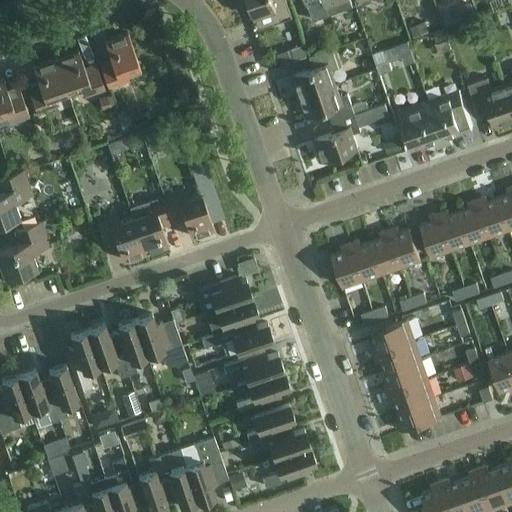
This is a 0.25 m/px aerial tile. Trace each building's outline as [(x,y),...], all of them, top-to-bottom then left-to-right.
[(272,23),(291,17),(285,0),(248,0),(254,16),(268,11),(272,23)] [(321,0),(327,15),(352,6),(349,0),(305,0),(306,2),(312,0),(321,0)] [(453,18),(444,21),(446,27),(455,24),(453,18)] [(424,22),(409,28),(412,37),(428,32),(424,22)] [(356,47),(369,42),(364,30),(352,35),(356,47)] [(123,72),(138,67),(126,32),(103,40),(109,57),(98,60),(107,88),(126,82),(123,72)] [(438,53),(451,48),(447,39),(435,43),(438,53)] [(303,43),(291,48),(295,59),(307,55),(303,43)] [(298,96),(335,83),(330,70),(338,67),(331,48),(309,56),(313,68),(291,75),(298,96)] [(77,49),(54,57),(67,91),(80,87),(83,96),(103,89),(94,62),(83,66),(77,49)] [(51,97),(67,91),(54,57),(31,65),(37,81),(26,85),(35,113),(54,106),(51,97)] [(379,73),(391,69),(388,59),(376,64),(379,73)] [(1,75),(0,75),(0,114),(4,113),(7,122),(27,115),(15,80),(4,84),(1,75)] [(495,127),(511,120),(511,108),(504,84),(492,89),(487,77),(467,83),(478,114),(489,110),(495,127)] [(327,109),(331,120),(353,112),(351,105),(347,93),(339,96),(335,83),(298,96),(305,116),(327,109)] [(459,89),(428,99),(444,144),(451,142),(449,134),(472,126),(459,89)] [(105,96),(97,99),(102,112),(110,110),(105,96)] [(437,147),(444,144),(428,99),(397,110),(410,148),(434,139),(437,147)] [(384,101),(372,106),(377,119),(389,115),(384,101)] [(361,102),(351,105),(353,112),(361,109),(363,109),(361,102)] [(361,109),(353,112),(357,124),(366,121),(361,109)] [(126,112),(117,115),(123,132),(132,129),(126,112)] [(357,124),(353,112),(331,120),(335,131),(313,139),(320,161),(357,148),(352,133),(360,131),(357,124)] [(254,119),(259,143),(279,139),(275,114),(254,119)] [(154,130),(143,134),(149,150),(159,146),(154,130)] [(398,138),(384,142),(388,153),(401,148),(398,138)] [(116,140),(107,143),(111,154),(119,151),(116,140)] [(145,143),(136,146),(141,158),(149,155),(145,143)] [(13,202),(31,195),(22,170),(0,177),(0,222),(18,216),(13,202)] [(508,227),(511,226),(511,185),(506,188),(508,193),(497,196),(508,227)] [(182,188),(163,195),(172,221),(183,217),(189,235),(211,227),(199,192),(185,197),(182,188)] [(146,211),(131,216),(143,251),(166,243),(160,225),(172,221),(163,195),(143,202),(146,211)] [(489,234),(508,227),(497,196),(487,200),(485,195),(476,198),(489,234)] [(470,241),(489,234),(476,198),(467,201),(469,206),(459,210),(470,241)] [(451,247),(470,241),(459,210),(449,213),(447,208),(438,211),(451,247)] [(431,254),(451,247),(438,211),(429,214),(431,219),(420,223),(431,254)] [(121,258),(143,251),(131,216),(118,220),(115,212),(94,219),(103,245),(115,241),(121,258)] [(30,252),(48,246),(39,221),(13,231),(17,242),(0,248),(0,266),(4,278),(36,267),(30,252)] [(388,229),(401,265),(420,258),(409,227),(399,230),(397,225),(388,229)] [(381,271),(401,265),(388,229),(379,232),(381,237),(370,240),(381,271)] [(362,278),(381,271),(370,240),(360,244),(358,239),(349,242),(362,278)] [(342,285),(362,278),(349,242),(340,245),(342,250),(331,254),(342,285)] [(249,245),(234,252),(240,265),(256,257),(249,245)] [(511,269),(502,273),(506,282),(511,279),(511,269)] [(502,273),(491,277),(494,286),(506,282),(502,273)] [(238,275),(197,289),(205,311),(214,308),(250,295),(245,279),(240,281),(238,275)] [(476,282),(464,286),(467,295),(479,291),(476,282)] [(464,286),(452,290),(455,299),(467,295),(464,286)] [(500,290),(488,294),(491,303),(503,299),(500,290)] [(423,292),(411,296),(414,305),(426,301),(423,292)] [(488,294),(476,298),(479,307),(491,303),(488,294)] [(214,308),(205,311),(213,334),(253,319),(251,314),(256,312),(250,295),(214,308)] [(411,296),(399,300),(402,309),(414,305),(411,296)] [(192,319),(203,316),(199,300),(187,304),(192,319)] [(385,305),(373,309),(376,318),(388,314),(385,305)] [(173,322),(183,319),(179,306),(169,310),(173,322)] [(461,308),(452,311),(456,323),(465,320),(461,308)] [(373,309),(361,313),(364,322),(376,318),(373,309)] [(151,313),(133,319),(145,355),(160,350),(166,366),(185,359),(171,318),(155,324),(151,313)] [(369,343),(373,352),(414,338),(407,318),(371,331),(374,341),(369,343)] [(119,329),(113,331),(127,374),(136,371),(132,359),(145,355),(133,319),(117,324),(119,329)] [(256,326),(253,319),(200,338),(203,347),(231,337),(235,351),(271,339),(266,323),(256,326)] [(465,320),(456,323),(461,335),(469,332),(465,320)] [(103,323),(86,329),(98,364),(112,360),(118,377),(127,374),(113,331),(107,333),(103,323)] [(85,369),(98,364),(86,329),(70,334),(73,346),(67,348),(82,390),(91,386),(85,369)] [(414,338),(373,352),(376,361),(381,359),(384,370),(421,357),(414,338)] [(474,346),(466,349),(470,362),(479,358),(474,346)] [(246,382),(282,369),(276,353),(266,356),(264,351),(222,365),(225,373),(241,367),(246,382)] [(511,390),(511,362),(508,351),(488,358),(499,389),(510,386),(511,391),(511,390)] [(386,391),(427,376),(421,357),(384,370),(388,380),(383,381),(386,391)] [(479,358),(470,362),(474,373),(483,370),(479,358)] [(470,362),(453,367),(457,379),(474,373),(470,362)] [(49,374),(44,376),(58,418),(66,415),(62,404),(77,399),(64,363),(47,369),(49,374)] [(34,368),(17,374),(29,409),(43,404),(49,421),(58,418),(44,376),(37,378),(34,368)] [(188,368),(181,370),(185,382),(192,380),(190,375),(188,368)] [(288,386),(282,369),(246,382),(251,396),(235,401),(238,410),(279,396),(277,390),(288,386)] [(207,370),(193,375),(196,385),(201,396),(214,392),(207,370)] [(15,414),(29,409),(17,374),(0,379),(0,380),(1,385),(0,385),(0,431),(19,425),(15,414)] [(427,376),(386,391),(389,400),(394,398),(398,408),(434,395),(427,376)] [(483,401),(492,398),(488,385),(479,388),(483,401)] [(134,393),(122,397),(129,415),(140,412),(134,393)] [(434,395),(398,408),(401,418),(396,420),(400,430),(441,415),(434,395)] [(160,398),(148,402),(151,410),(163,406),(160,398)] [(248,440),(289,426),(287,420),(292,419),(287,402),(251,414),(256,428),(245,432),(248,440)] [(163,408),(150,412),(152,419),(158,422),(167,419),(163,408)] [(97,410),(90,413),(94,427),(106,423),(102,413),(97,410)] [(146,427),(142,418),(121,425),(124,435),(146,427)] [(272,457),(308,444),(302,428),(291,432),(289,426),(248,440),(251,449),(268,443),(272,457)] [(237,436),(220,442),(223,449),(239,443),(237,436)] [(178,448),(178,449),(196,501),(213,495),(209,484),(226,478),(225,473),(221,463),(212,437),(192,444),(198,460),(184,465),(178,448)] [(57,439),(42,444),(47,458),(61,453),(61,452),(57,439)] [(314,462),(308,444),(272,457),(277,471),(261,477),(263,485),(305,471),(303,466),(314,462)] [(82,448),(70,453),(74,465),(84,462),(86,457),(82,448)] [(178,449),(156,456),(170,498),(175,496),(179,506),(196,501),(178,449)] [(511,501),(511,455),(507,457),(509,462),(499,465),(511,501)] [(164,500),(170,498),(156,456),(146,459),(150,470),(136,475),(149,511),(165,505),(164,500)] [(117,481),(106,484),(115,511),(134,511),(131,504),(137,502),(124,463),(122,458),(111,462),(117,481)] [(231,459),(221,463),(225,473),(234,470),(231,459)] [(492,508),(511,501),(499,465),(488,469),(487,464),(478,467),(492,508)] [(471,511),(480,511),(492,508),(478,467),(469,470),(470,475),(460,479),(471,511)] [(238,473),(228,477),(233,491),(243,487),(238,473)] [(450,511),(471,511),(460,479),(450,482),(448,477),(439,480),(450,511)] [(88,479),(80,482),(89,511),(115,511),(106,484),(92,489),(88,479)] [(427,511),(450,511),(439,480),(430,483),(432,488),(421,492),(427,511)] [(77,501),(63,506),(64,511),(89,511),(80,482),(72,485),(77,501)] [(64,511),(63,506),(48,511),(45,500),(25,507),(27,511),(64,511)]
